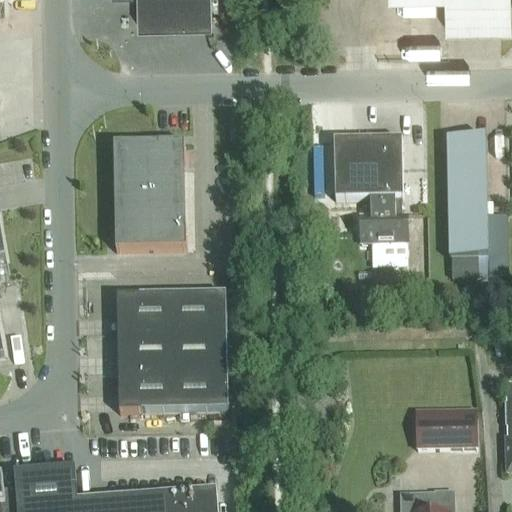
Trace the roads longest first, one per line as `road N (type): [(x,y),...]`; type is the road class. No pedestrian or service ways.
road 1 (unclassified): [(511,81),(61,92)]
road 2 (unclassified): [(0,420),(55,411),(61,92)]
